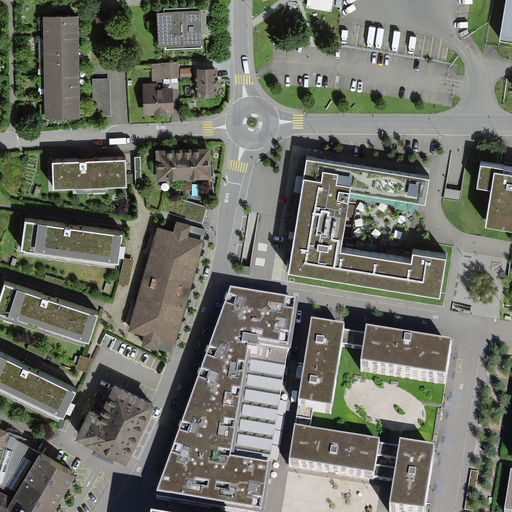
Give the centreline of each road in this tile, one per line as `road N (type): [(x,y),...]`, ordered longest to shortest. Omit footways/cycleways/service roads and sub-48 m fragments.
road 1 (residential): [(213,274),(463,321),(437,511)]
road 2 (residential): [(213,274),(154,439),(115,511)]
road 3 (residential): [(511,124),(270,121)]
road 4 (residential): [(0,143),(208,128)]
road 5 (residential): [(243,140),(213,274)]
